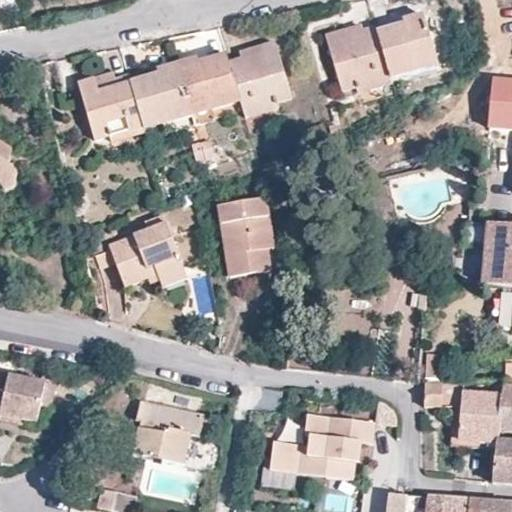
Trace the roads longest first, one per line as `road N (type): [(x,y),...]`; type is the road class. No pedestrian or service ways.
road 1 (residential): [(0,324),(65,330),(248,375),(382,389),(407,409),(414,485),(511,495)]
road 2 (unknown): [(497,0),(498,47),(474,91),(401,119),(379,140),(373,176),(386,272)]
road 3 (residential): [(170,11),(0,51)]
